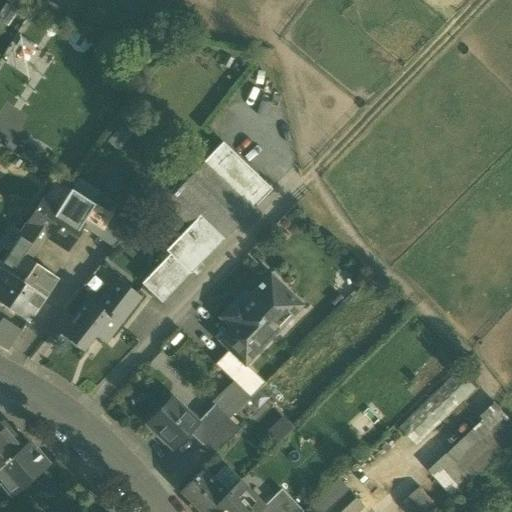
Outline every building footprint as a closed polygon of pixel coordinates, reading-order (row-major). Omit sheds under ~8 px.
[(28,142),(22,156),(41,164),(47,149),(28,142)] [(270,190),(221,143),(202,163),(251,210),(270,190)] [(251,210),(202,163),(163,204),(188,228),(165,251),(169,255),(142,284),(161,302),(166,297),(167,298),(223,239),(224,239),(252,211),(251,210)] [(57,210),(42,201),(37,208),(36,207),(34,210),(36,211),(21,234),(37,245),(44,235),(67,250),(81,227),(82,226),(80,225),(84,220),(94,205),(70,190),(57,210)] [(94,205),(84,220),(80,225),(82,226),(81,227),(98,238),(113,215),(95,203),(94,205)] [(113,215),(98,238),(113,248),(130,226),(113,215)] [(57,279),(28,260),(37,245),(21,234),(18,238),(7,231),(0,242),(0,245),(9,252),(0,266),(0,269),(3,272),(4,271),(44,298),(57,279)] [(44,298),(4,271),(3,272),(0,275),(0,304),(27,323),(44,298)] [(287,292),(269,275),(261,284),(259,283),(256,287),(257,288),(241,305),(236,301),(219,318),(230,328),(219,340),(229,350),(243,363),(269,336),(270,337),(293,313),(279,300),(287,292)] [(139,298),(116,279),(105,292),(129,311),(139,298)] [(129,311),(105,292),(95,305),(119,324),(129,311)] [(95,305),(88,300),(73,318),(61,335),(63,337),(81,351),(98,330),(108,338),(119,324),(95,305)] [(64,311),(46,334),(58,344),(63,337),(61,335),(73,318),(64,311)] [(0,347),(8,352),(22,332),(1,319),(0,320),(0,347)] [(264,383),(243,363),(229,350),(215,364),(250,398),(264,383)] [(399,430),(416,447),(473,390),(456,373),(399,430)] [(183,412),(168,398),(144,422),(159,437),(160,436),(172,448),(187,433),(193,427),(192,426),(180,415),(183,412)] [(213,405),(192,426),(193,427),(187,433),(200,446),(228,419),(213,405)] [(453,497),(511,442),(511,427),(495,410),(429,471),(453,497)] [(279,440),(293,426),(283,415),(269,429),(279,440)] [(239,431),(228,419),(200,446),(212,458),(239,431)] [(0,421),(0,466),(22,448),(22,447),(0,421)] [(22,448),(0,466),(0,483),(11,497),(48,466),(28,442),(22,447),(22,448)] [(210,480),(201,471),(180,491),(191,503),(189,505),(195,511),(207,511),(225,496),(238,483),(241,480),(225,465),(210,480)] [(225,496),(207,511),(260,511),(263,510),(238,483),(225,496)] [(399,503),(406,511),(431,511),(438,507),(422,486),(399,503)] [(350,491),(326,511),(357,511),(364,506),(350,491)] [(263,510),(260,511),(299,511),(282,492),(263,510)]
